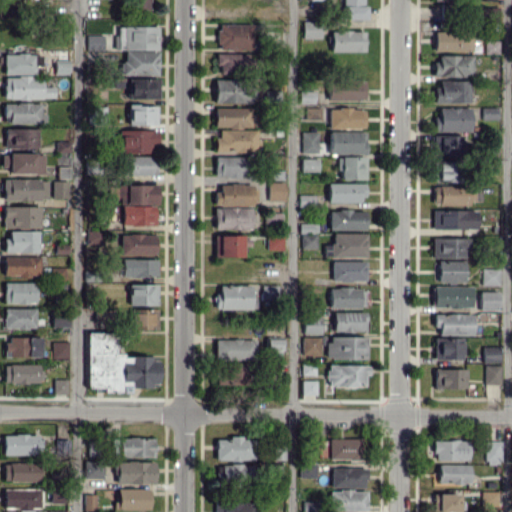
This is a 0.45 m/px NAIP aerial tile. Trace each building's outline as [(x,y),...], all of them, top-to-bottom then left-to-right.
[(151,10),(150,0),(127,0),(128,10),(151,10)] [(363,19),(363,0),(340,0),(340,19),(363,19)] [(301,38),(319,38),(319,21),(301,21),(301,38)] [(251,49),(251,23),(216,24),(216,49),(251,49)] [(157,50),(157,26),(125,25),(124,49),(157,50)] [(329,51),(364,51),(363,30),(329,30),(329,51)] [(432,31),(433,51),(470,50),(470,30),(432,31)] [(85,34),(86,50),(111,49),(111,34),(85,34)] [(483,53),(495,53),(496,41),(484,41),(483,53)] [(157,50),(122,50),(122,74),(157,74),(157,50)] [(216,72),(246,73),(247,53),(216,52),(216,72)] [(34,74),(34,66),(39,66),(39,54),(2,53),(2,73),(34,74)] [(434,76),(471,76),(471,55),(434,54),(434,76)] [(52,74),(66,74),(67,63),(53,62),(52,74)] [(52,86),(40,86),(40,77),(2,76),(2,98),(52,98),(52,86)] [(158,78),(127,78),(127,98),(157,99),(158,78)] [(364,99),(363,79),(328,80),(328,100),(364,99)] [(212,102),(250,102),(250,80),(212,80),(212,102)] [(467,80),(437,80),(438,93),(432,93),(432,102),(467,102),(467,80)] [(39,103),(2,102),(2,122),(45,123),(45,113),(39,113),(39,103)] [(155,125),(155,105),(127,104),(127,124),(155,125)] [(249,128),(250,107),(213,107),(212,127),(249,128)] [(328,129),(364,128),(363,107),(327,108),(328,129)] [(468,130),(469,108),(437,107),(437,116),(433,116),(432,130),(468,130)] [(496,107),(480,107),(480,119),(496,119),(496,107)] [(36,128),(3,127),(3,147),(35,148),(36,128)] [(151,153),(151,145),(156,145),(156,129),(118,129),(118,152),(151,153)] [(215,151),(258,152),(259,138),(255,138),(255,130),(215,129),(215,151)] [(364,153),(364,131),(328,130),(327,153),(364,153)] [(317,131),(300,131),(299,149),(317,149),(317,131)] [(432,135),(433,156),(460,155),(460,134),(432,135)] [(55,151),(68,151),(67,141),(54,141),(55,151)] [(0,172),(42,173),(42,153),(0,152),(0,172)] [(154,156),(123,155),(123,174),(154,175),(154,156)] [(213,176),(247,177),(248,156),(214,156),(213,176)] [(364,157),(336,156),(335,171),(339,171),(339,179),(364,179),(364,157)] [(457,181),(458,162),(432,161),(432,180),(457,181)] [(46,200),(47,179),(2,178),(1,199),(46,200)] [(68,180),(50,180),(50,196),(67,197),(68,180)] [(283,181),(266,181),(266,200),(283,200),(283,181)] [(362,202),(362,183),(326,182),(326,202),(362,202)] [(156,204),(156,184),(114,183),(113,203),(156,204)] [(251,184),(219,184),(219,191),(212,191),(212,205),(251,205),(251,184)] [(431,203),(467,204),(467,186),(432,185),(431,203)] [(314,195),(297,194),(297,206),(313,207),(314,195)] [(154,205),(120,204),(120,224),(154,225),(154,205)] [(1,228),(38,228),(38,205),(2,205),(1,228)] [(250,228),(250,206),(213,207),(213,228),(250,228)] [(364,230),(364,210),(327,209),(327,229),(364,230)] [(431,228),(475,229),(476,210),(431,209),(431,228)] [(280,212),(262,212),(263,226),(280,226),(280,212)] [(317,233),(317,223),(298,223),(298,233),(317,233)] [(102,230),(85,230),(85,243),(102,243),(102,230)] [(37,252),(36,231),(7,231),(7,238),(1,238),(2,252),(37,252)] [(154,254),(154,234),(119,233),(119,254),(154,254)] [(330,257),(365,257),(365,233),(330,233),(330,257)] [(300,248),(315,248),(315,235),(300,234),(300,248)] [(242,235),(213,235),(213,256),(242,256),(242,235)] [(282,250),(282,236),(265,235),(265,249),(282,250)] [(466,237),(430,238),(431,258),(466,257),(466,237)] [(2,256),(1,275),(38,276),(38,256),(2,256)] [(120,276),(156,276),(156,258),(120,259),(120,276)] [(329,280),(364,281),(365,261),(329,260),(329,280)] [(436,282),(464,282),(464,261),(437,261),(436,282)] [(65,284),(65,267),(50,267),(50,284),(65,284)] [(498,268),(480,268),(480,284),(498,285),(498,268)] [(34,281),(2,282),(2,303),(34,302),(34,281)] [(156,284),(127,283),(127,304),(155,305),(156,284)] [(276,284),(260,285),(260,302),(277,301),(276,284)] [(250,285),(215,285),(215,308),(249,309),(250,285)] [(470,286),(432,286),(431,307),(470,307),(470,286)] [(327,288),(327,308),(366,307),(366,287),(327,288)] [(498,291),(478,291),(477,310),(498,310),(498,291)] [(33,307),(2,308),(2,326),(34,326),(33,307)] [(128,308),(128,329),(156,329),(156,309),(128,308)] [(114,320),(114,309),(93,309),(92,320),(114,320)] [(50,327),(67,327),(67,311),(50,311),(50,327)] [(364,311),(331,311),(331,331),(364,331),(364,311)] [(471,334),(470,313),(432,314),(432,327),(437,326),(437,334),(471,334)] [(319,334),(319,316),(301,315),(301,333),(319,334)] [(85,391),(128,391),(128,386),(155,386),(155,355),(113,356),(113,332),(85,332),(85,391)] [(318,336),(300,336),(300,355),(318,355),(318,336)] [(365,336),(325,336),(325,358),(365,358),(365,336)] [(37,337),(2,338),(2,357),(38,356),(37,337)] [(432,359),(460,359),(460,337),(432,337),(432,359)] [(253,339),(214,339),(214,359),(253,359),(253,339)] [(280,354),(279,339),(264,339),(265,355),(280,354)] [(66,357),(67,341),(50,341),(49,357),(66,357)] [(481,362),(498,362),(498,346),(481,345),(481,362)] [(37,364),(2,363),(2,382),(37,382),(37,364)] [(325,364),(325,386),(365,386),(365,364),(325,364)] [(499,365),(483,364),(482,383),(499,384),(499,365)] [(215,366),(214,384),(245,385),(246,367),(215,366)] [(464,368),(432,368),(432,388),(464,388),(464,368)] [(65,378),(51,379),(51,394),(65,393),(65,378)] [(314,380),(300,380),(300,396),(314,396),(314,380)] [(36,433),(1,434),(1,454),(36,454),(36,433)] [(152,437),(117,437),(117,456),(152,457),(152,437)] [(213,438),(214,460),(251,459),(251,437),(213,438)] [(360,458),(359,437),(316,439),(317,459),(360,458)] [(430,439),(430,460),(466,460),(466,440),(430,439)] [(483,460),(500,460),(499,440),(482,441),(483,460)] [(152,460),(114,461),(114,483),(153,483),(152,460)] [(36,481),(37,462),(1,462),(1,480),(36,481)] [(249,485),(250,464),(214,463),(213,484),(249,485)] [(296,477),(314,477),(314,463),(296,463),(296,477)] [(468,464),(436,464),(435,483),(467,483),(468,464)] [(364,468),(329,467),(329,486),(363,487),(364,468)] [(38,489),(2,488),(1,508),(37,509),(38,489)] [(147,509),(147,488),(115,488),(115,509),(147,509)] [(365,510),(364,490),(330,491),(330,510),(365,510)] [(495,491),(480,491),(480,508),(495,507),(495,491)] [(457,511),(457,493),(436,493),(435,511),(455,511),(457,511)] [(93,494),(81,494),(81,510),(94,510),(93,494)] [(212,511),(254,511),(254,501),(213,502),(212,511)]
